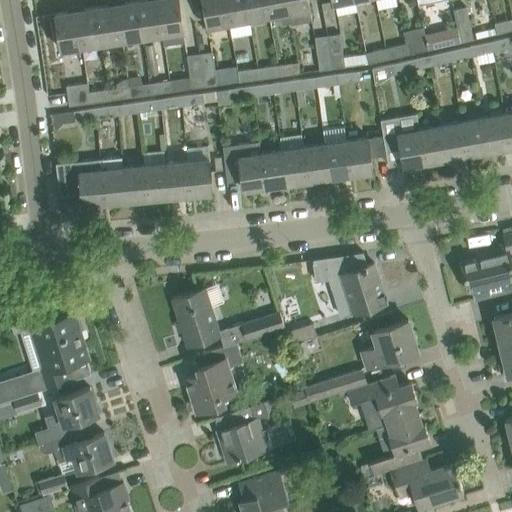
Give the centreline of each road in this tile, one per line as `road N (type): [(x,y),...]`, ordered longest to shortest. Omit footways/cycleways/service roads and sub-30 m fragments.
road 1 (unclassified): [(413,220),(107,252)]
road 2 (residential): [(492,486),(413,220)]
road 3 (residential): [(172,511),(107,252)]
road 4 (residential): [(44,255),(13,0)]
